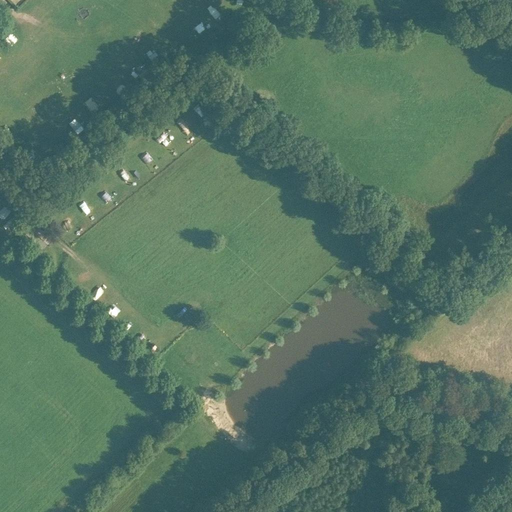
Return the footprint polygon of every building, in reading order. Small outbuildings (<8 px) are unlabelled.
[(193,26),(198,22),(194,16),(189,20),(193,26)] [(157,44),(149,51),(157,59),(164,52),(157,44)] [(206,91),(199,82),(191,88),(199,98),(206,91)] [(176,117),(186,110),(177,99),(169,107),(176,117)] [(154,133),(163,126),(156,117),(147,124),(154,133)] [(133,151),(142,143),(134,134),(125,142),(133,151)] [(108,171),(100,162),(91,169),(99,179),(108,171)] [(79,180),(70,187),(78,196),(87,189),(79,180)] [(21,237),(37,252),(39,250),(46,243),(32,229),(30,227),(21,237)]
